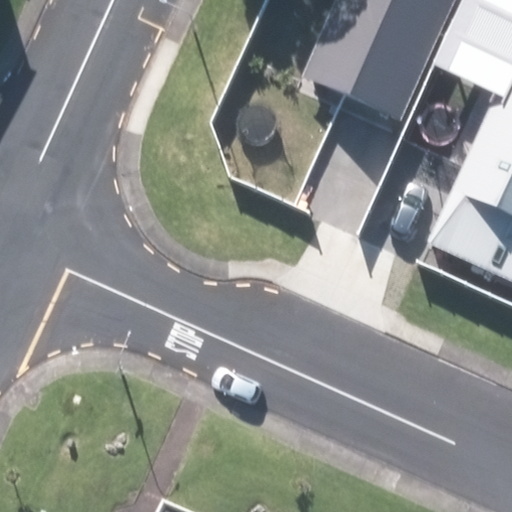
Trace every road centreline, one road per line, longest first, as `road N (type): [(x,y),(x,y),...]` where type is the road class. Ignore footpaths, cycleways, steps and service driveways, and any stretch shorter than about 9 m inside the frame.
road 1 (residential): [(0,234),(511,459)]
road 2 (tertiary): [(100,0),(0,224)]
